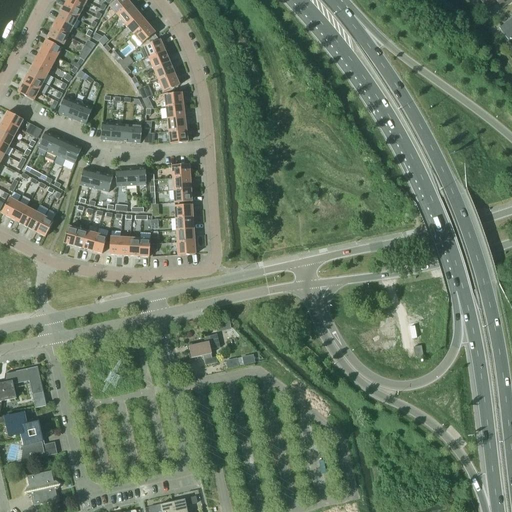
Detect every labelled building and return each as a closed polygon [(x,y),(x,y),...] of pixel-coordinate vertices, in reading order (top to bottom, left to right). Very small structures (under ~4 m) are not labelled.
[(86,2),(82,0),(67,0),(66,2),(82,11),(86,2)] [(117,0),(110,7),(118,16),(131,5),(127,0),(117,0)] [(479,0),(486,8),(496,1),(501,8),(511,0),(479,0)] [(66,2),(62,11),(77,19),(82,11),(66,2)] [(126,26),(139,14),(131,5),(118,16),(126,26)] [(62,11),(57,20),(72,28),(77,19),(62,11)] [(126,26),(134,35),(147,24),(139,14),(126,26)] [(511,18),(499,28),(508,39),(511,36),(511,18)] [(68,37),(72,28),(57,20),(52,29),(68,37)] [(139,47),(155,33),(147,24),(134,35),(131,38),(139,47)] [(63,46),(68,37),(52,29),(48,37),(63,46)] [(98,42),(98,41),(102,37),(95,33),(92,39),(98,42)] [(102,37),(98,41),(102,46),(108,41),(104,36),(102,37)] [(46,40),(41,49),(57,57),(61,48),(46,40)] [(149,58),(165,51),(160,40),(140,48),(145,60),(149,58)] [(88,55),(92,50),(88,48),(85,46),(79,58),(80,59),(84,61),(88,55)] [(52,66),(57,57),(41,49),(37,58),(52,66)] [(149,58),(154,70),(170,63),(165,51),(149,58)] [(47,75),(52,66),(37,58),(32,66),(47,75)] [(123,70),(130,65),(125,59),(119,63),(123,70)] [(174,74),(170,63),(154,70),(158,81),(174,74)] [(32,66),(27,75),(43,83),(47,75),(32,66)] [(72,77),(67,74),(64,79),(68,82),(72,77)] [(179,86),(174,74),(158,81),(163,92),(179,86)] [(38,92),(43,83),(27,75),(23,84),(38,92)] [(18,93),(33,101),(38,92),(23,84),(18,93)] [(147,98),(143,88),(138,90),(143,100),(147,98)] [(164,95),(166,107),(183,105),(182,93),(164,95)] [(58,114),(67,118),(73,101),(64,98),(58,114)] [(73,101),(67,118),(76,121),(83,105),(73,101)] [(83,105),(76,121),(86,125),(92,109),(83,105)] [(183,105),(166,107),(167,120),(185,118),(183,105)] [(23,120),(8,112),(3,121),(18,129),(23,120)] [(167,120),(169,132),(186,130),(185,118),(167,120)] [(18,129),(3,121),(0,125),(0,130),(14,138),(18,129)] [(100,140),(110,141),(112,124),(102,123),(101,130),(100,140)] [(112,124),(110,141),(120,142),(122,125),(112,124)] [(130,143),(132,126),(122,125),(120,142),(130,143)] [(130,143),(140,144),(142,126),(132,126),(130,143)] [(33,137),(37,139),(40,134),(42,130),(36,127),(31,136),(33,137)] [(14,138),(0,130),(0,141),(9,146),(14,138)] [(188,142),(186,130),(169,132),(170,144),(188,142)] [(38,148),(47,152),(54,136),(45,132),(38,148)] [(63,140),(54,136),(47,152),(56,156),(63,140)] [(56,156),(66,160),(73,144),(63,140),(56,156)] [(9,146),(0,141),(0,152),(4,155),(9,146)] [(82,148),(73,144),(66,160),(75,164),(82,148)] [(190,177),(189,165),(172,166),(173,179),(190,177)] [(89,188),(93,171),(84,168),(84,169),(79,185),(89,188)] [(135,168),(125,169),(126,187),(136,186),(135,168)] [(136,186),(146,185),(145,168),(135,168),(136,186)] [(116,187),(126,187),(125,169),(115,170),(116,177),(116,187)] [(103,173),(93,171),(89,188),(99,190),(103,173)] [(108,193),(113,176),(103,173),(99,190),(108,193)] [(173,191),(191,190),(190,177),(173,179),(173,191)] [(191,190),(173,191),(174,203),(192,202),(191,190)] [(18,203),(10,198),(1,214),(10,218),(18,203)] [(10,218),(19,223),(27,208),(18,203),(10,218)] [(38,210),(45,214),(48,209),(41,205),(38,210)] [(192,205),(175,206),(175,219),(193,217),(192,205)] [(28,228),(36,212),(27,208),(19,223),(28,228)] [(36,212),(28,228),(36,233),(45,217),(36,212)] [(45,217),(36,233),(45,237),(53,222),(45,217)] [(175,219),(176,231),(194,230),(193,217),(175,219)] [(68,226),(64,243),(73,246),(78,229),(68,226)] [(83,249),(87,232),(78,229),(73,246),(83,249)] [(195,242),(194,230),(176,231),(177,243),(195,242)] [(97,234),(87,232),(83,249),(92,251),(97,234)] [(107,237),(97,234),(92,251),(102,254),(107,237)] [(110,237),(109,255),(119,255),(120,238),(110,237)] [(120,238),(119,255),(129,256),(130,239),(120,238)] [(130,239),(129,256),(139,257),(140,239),(130,239)] [(150,240),(140,239),(139,257),(149,257),(150,240)] [(177,243),(178,255),(178,256),(195,255),(195,254),(195,242),(177,243)] [(230,320),(215,323),(217,332),(231,329),(230,320)] [(192,358),(203,356),(205,366),(217,363),(216,357),(205,359),(204,355),(211,354),(210,350),(220,348),(217,334),(203,337),(204,341),(186,345),(190,359),(192,358)] [(421,346),(413,347),(413,348),(415,359),(423,357),(421,346)] [(253,355),(242,358),(244,366),(255,363),(253,355)] [(237,359),(226,361),(228,369),(239,367),(237,359)] [(4,383),(12,381),(13,384),(40,379),(43,392),(32,394),(35,408),(47,406),(38,366),(5,374),(4,383)] [(4,383),(0,383),(0,401),(1,402),(0,409),(0,414),(2,401),(16,398),(13,384),(12,381),(4,383)] [(20,434),(26,425),(24,413),(4,417),(6,424),(6,427),(6,434),(8,434),(9,437),(20,434)] [(20,434),(23,446),(21,462),(57,454),(54,442),(43,444),(41,434),(41,432),(41,424),(39,424),(38,422),(26,425),(20,434)] [(27,487),(24,492),(29,496),(31,495),(33,506),(57,500),(55,490),(57,489),(61,484),(55,481),(53,481),(51,471),(27,476),(29,487),(27,487)] [(185,499),(172,502),(174,511),(186,511),(184,500),(185,500),(185,499)] [(174,511),(172,502),(149,507),(149,511),(157,511),(162,511),(174,511)]
